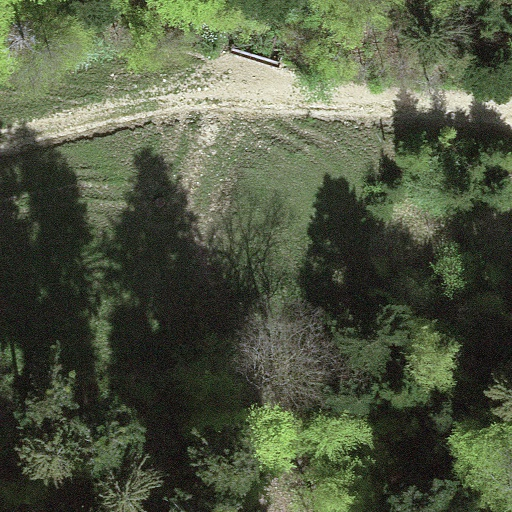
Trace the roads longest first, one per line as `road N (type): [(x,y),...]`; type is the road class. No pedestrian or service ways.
road 1 (track): [(0,139),(182,91),(246,87),(511,115)]
road 2 (track): [(283,511),(209,247),(210,204),(228,161),(291,90)]
